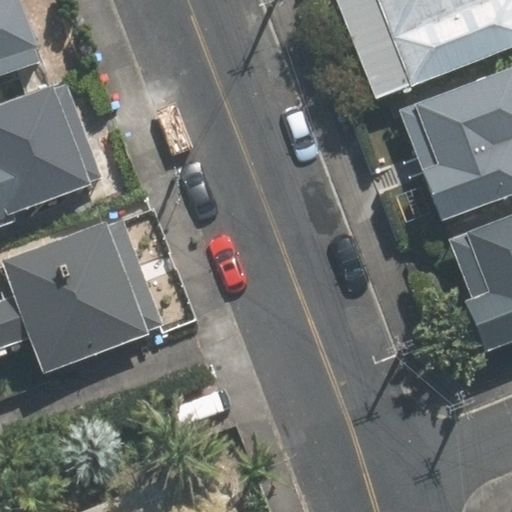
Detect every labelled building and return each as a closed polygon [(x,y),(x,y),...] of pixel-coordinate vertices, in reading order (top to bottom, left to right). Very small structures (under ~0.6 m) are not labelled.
[(0,0),(0,77),(53,59),(32,0),(0,0)] [(511,0),(340,0),(384,99),(420,84),(422,89),(511,49),(511,0)] [(511,66),(407,112),(453,219),(511,193),(511,66)] [(0,220),(107,178),(68,82),(0,109),(0,220)] [(489,350),(511,340),(511,217),(456,241),(480,299),(470,303),(489,350)] [(169,334),(127,218),(10,260),(14,271),(0,276),(0,351),(35,339),(49,377),(169,334)] [(173,509),(162,480),(77,511),(245,511),(236,485),(173,509)]
